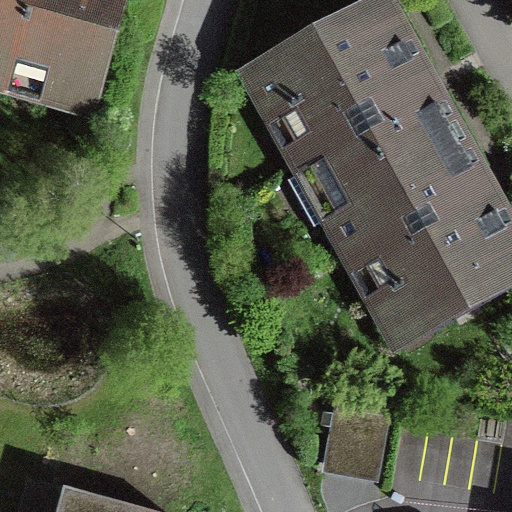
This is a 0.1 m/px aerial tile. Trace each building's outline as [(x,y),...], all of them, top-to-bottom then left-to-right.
[(0,0),(0,81),(11,85),(14,73),(47,82),(43,94),(82,105),(111,0),(0,0)] [(432,96),(421,76),(384,10),(255,81),(278,123),(297,113),(310,136),(300,143),(312,164),(432,96)] [(313,226),(330,217),(349,250),(357,245),(478,178),(432,96),(312,164),(286,178),(313,226)] [(511,272),(511,239),(489,198),(478,178),(357,245),(368,266),(379,260),(392,284),(374,295),(397,336),(511,272)] [(334,407),(324,464),(378,474),(388,417),(334,407)] [(145,511),(63,489),(56,511),(145,511)]
